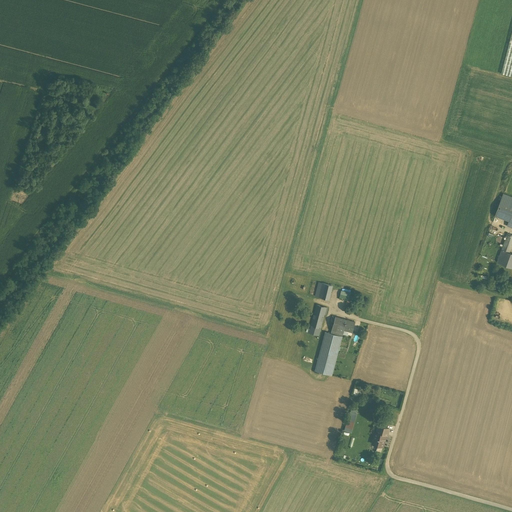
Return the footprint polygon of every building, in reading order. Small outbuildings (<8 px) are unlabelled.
[(511,31),(501,73),(511,75),(511,31)] [(495,215),(509,220),(511,213),(511,196),(504,194),(495,215)] [(511,234),(508,233),(497,261),(511,266),(511,253),(509,253),(511,245),(511,234)] [(332,286),(319,282),(315,296),(328,299),(332,286)] [(351,291),(342,288),(340,298),(349,300),(351,291)] [(326,307),(317,305),(309,332),(319,335),(324,314),(326,307)] [(347,319),(336,317),(332,331),(343,334),(344,330),(347,319)] [(355,322),(347,319),(344,330),(349,331),(352,332),(355,322)] [(331,333),(325,331),(315,368),(315,370),(332,375),(343,334),(344,330),(343,334),(332,331),(331,333)] [(353,432),(359,410),(351,408),(346,430),(353,432)] [(389,428),(379,425),(377,432),(386,435),(386,436),(387,436),(389,428)] [(377,432),(375,432),(372,442),(376,443),(377,446),(376,450),(381,451),(383,446),(386,436),(386,435),(377,432)]
